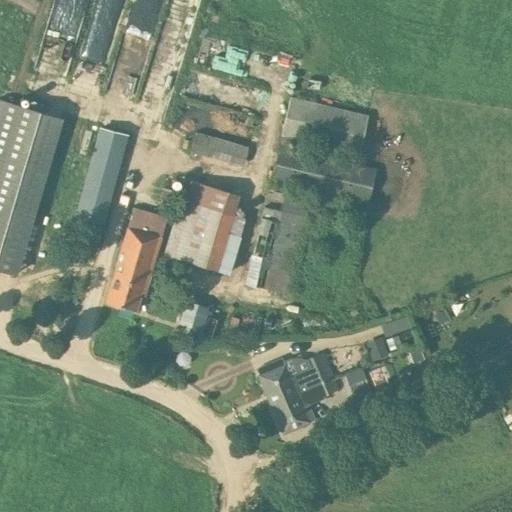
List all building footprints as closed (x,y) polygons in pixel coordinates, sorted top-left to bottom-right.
[(64,76),(74,34),(51,29),(41,71),(64,76)] [(0,269),(15,274),(63,117),(0,98),(0,269)] [(290,98),(281,136),(358,155),(368,116),(290,98)] [(103,224),(128,134),(99,126),(75,215),(103,224)] [(243,167),(249,147),(196,131),(190,152),(243,167)] [(367,205),(376,169),(279,146),(270,181),(367,205)] [(187,179),(165,255),(216,270),(238,195),(187,179)] [(286,294),(292,272),(309,196),(268,187),(244,283),(286,294)] [(327,200),(322,217),(344,222),(348,205),(327,200)] [(160,237),(167,217),(134,208),(128,228),(127,227),(106,301),(135,310),(140,294),(144,295),(161,237),(160,237)] [(185,302),(177,331),(200,337),(208,309),(185,302)] [(446,309),(434,316),(440,326),(451,319),(446,309)] [(379,338),(365,343),(372,361),(373,361),(386,356),(379,338)] [(282,359),(257,370),(259,373),(257,374),(271,404),(301,391),(318,384),(333,378),(334,378),(323,351),(307,358),(311,367),(310,368),(291,376),(285,362),(284,363),(282,359)] [(361,368),(344,375),(354,399),(371,393),(361,368)] [(301,391),(271,404),(283,431),(313,418),(307,405),(324,398),(323,396),(339,389),(334,378),(333,378),(318,384),(301,391)]
